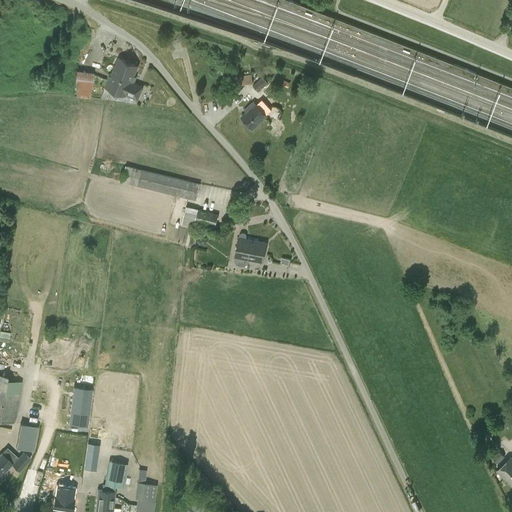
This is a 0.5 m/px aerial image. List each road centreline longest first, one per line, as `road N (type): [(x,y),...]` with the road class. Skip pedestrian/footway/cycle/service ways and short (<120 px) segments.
road 1 (unclassified): [(62,0),(154,58),(269,199),(420,511)]
road 2 (unclassified): [(511,55),(377,0)]
